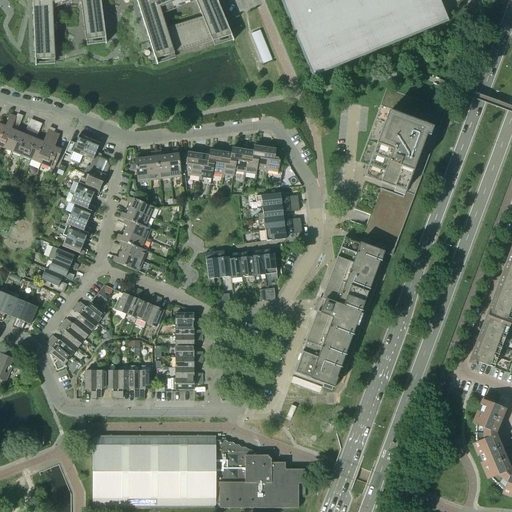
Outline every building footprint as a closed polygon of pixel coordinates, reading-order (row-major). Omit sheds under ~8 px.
[(31,0),(35,66),(55,65),(52,3),(59,0),(79,0),(86,46),(106,44),(100,0),(136,0),(156,65),(175,59),(173,54),(212,41),(214,47),(233,41),(216,0),(31,0)] [(280,0),(281,2),(312,77),(448,22),(444,11),(442,7),(441,4),(439,0),(280,0)] [(392,255),(446,111),(386,88),(358,163),(367,167),(364,176),(382,183),(359,243),(373,248),(374,245),(384,249),(383,251),(392,255)] [(0,150),(1,151),(13,123),(16,117),(10,115),(5,127),(0,125),(0,147),(1,148),(0,150)] [(12,152),(20,133),(16,132),(19,126),(13,123),(1,151),(3,152),(4,149),(12,152)] [(20,159),(32,131),(26,129),(24,135),(20,133),(12,152),(20,155),(19,158),(20,159)] [(31,160),(39,141),(35,140),(38,134),(32,131),(20,159),(22,159),(23,157),(31,160)] [(53,169),(61,151),(54,148),(59,135),(53,133),(50,139),(39,167),(41,167),(42,165),(53,169)] [(82,157),(89,140),(84,137),(85,135),(80,133),(75,144),(69,142),(64,154),(71,156),(72,153),(82,157)] [(39,167),(50,139),(45,137),(42,143),(39,141),(31,160),(39,163),(38,166),(39,167)] [(100,157),(101,155),(96,153),(100,142),(95,140),(94,142),(89,140),(82,157),(92,161),(90,164),(96,167),(100,157)] [(263,159),(264,148),(253,147),(253,152),(252,158),(258,158),(256,169),(265,171),(265,173),(266,174),(268,160),(263,159)] [(274,158),(275,150),(264,148),(263,159),(268,160),(266,174),(267,174),(267,171),(277,173),(279,161),(277,158),(274,158)] [(240,161),(242,150),(231,149),(230,154),(230,160),(235,161),(234,171),(243,173),(243,175),(244,176),(246,162),(240,161)] [(181,177),(177,150),(172,150),(173,155),(167,156),(170,179),(181,177)] [(252,158),(253,152),(242,150),(240,161),(246,162),(244,176),(245,176),(245,173),(255,175),(256,169),(258,158),(252,158)] [(218,163),(220,152),(209,151),(208,156),(207,162),(213,163),(212,174),(221,175),(220,178),(222,178),(224,164),(218,163)] [(159,180),(156,152),(151,153),(151,157),(145,158),(148,181),(159,180)] [(170,179),(167,156),(161,156),(160,152),(156,152),(159,180),(170,179)] [(230,160),(230,154),(220,152),(218,163),(224,164),(222,178),(223,178),(223,175),(233,177),(234,171),(235,161),(230,160)] [(196,165),(198,155),(187,153),(185,164),(187,167),(190,168),(189,176),(199,177),(198,180),(199,180),(202,166),(196,165)] [(148,181),(145,158),(140,159),(139,154),(134,155),(137,183),(148,181)] [(207,162),(208,156),(198,155),(196,165),(202,166),(199,180),(201,180),(201,177),(211,179),(212,174),(213,163),(207,162)] [(105,176),(109,166),(107,160),(100,157),(96,167),(94,171),(105,176)] [(105,182),(103,182),(105,176),(94,171),(91,177),(86,175),(84,180),(81,179),(80,179),(78,183),(99,192),(101,186),(103,186),(105,182)] [(97,195),(99,192),(78,183),(74,193),(91,200),(93,194),(97,195)] [(88,207),(91,200),(74,193),(70,192),(68,193),(65,200),(66,202),(74,205),(90,212),(92,208),(88,207)] [(298,203),(297,196),(280,198),(280,194),(255,197),(255,203),(261,202),(262,208),(298,203)] [(150,218),(154,208),(128,197),(126,202),(131,204),(128,209),(150,218)] [(282,213),(299,211),(298,203),(262,208),(262,213),(257,214),(258,220),(283,217),(282,213)] [(93,217),(95,214),(90,212),(74,205),(70,215),(87,222),(90,216),(93,217)] [(146,228),(150,218),(128,209),(126,215),(122,213),(120,218),(124,220),(146,228)] [(84,229),(87,222),(70,215),(66,225),(70,227),(87,234),(87,233),(88,230),(84,229)] [(301,226),(300,219),(283,221),(283,217),(258,220),(258,225),(264,225),(264,230),(301,226)] [(150,230),(146,228),(124,220),(122,224),(127,226),(124,231),(146,240),(150,230)] [(285,235),(301,233),(301,226),(264,230),(266,242),(285,240),(285,235)] [(91,235),(87,233),(87,234),(70,227),(66,237),(83,244),(86,237),(90,239),(91,235)] [(146,240),(124,231),(122,237),(118,235),(116,240),(120,241),(142,250),(146,240)] [(80,250),(83,244),(66,237),(62,247),(83,256),(84,252),(80,250)] [(331,391),(365,300),(383,251),(384,249),(374,245),(373,248),(359,243),(344,237),(293,374),(322,385),(321,388),(331,391)] [(146,252),(142,250),(120,241),(118,246),(123,248),(121,253),(142,262),(146,252)] [(71,262),(74,256),(54,248),(53,250),(56,252),(52,260),(69,267),(76,270),(78,265),(71,262)] [(277,279),(274,254),(270,255),(269,250),(262,251),(264,275),(270,275),(271,280),(277,279)] [(228,260),(228,257),(224,258),(223,251),(215,252),(219,278),(230,277),(228,260)] [(264,275),(262,251),(254,252),(255,257),(251,257),(254,282),(259,281),(259,276),(264,275)] [(219,278),(215,252),(204,254),(208,285),(214,284),(213,279),(219,278)] [(511,252),(484,327),(472,361),(477,362),(493,368),(511,375),(511,374),(511,252)] [(138,272),(142,262),(121,253),(118,258),(114,256),(112,261),(138,272)] [(254,282),(251,257),(247,257),(246,253),(239,254),(242,278),(248,277),(248,283),(254,282)] [(242,278),(239,254),(232,255),(232,259),(228,260),(230,277),(230,279),(242,278)] [(67,273),(69,267),(52,260),(49,258),(48,261),(51,262),(48,270),(62,276),(62,277),(72,281),(74,276),(67,273)] [(60,282),(62,277),(62,276),(48,270),(42,268),(41,270),(44,271),(40,280),(55,286),(53,290),(63,294),(67,285),(60,282)] [(126,315),(136,290),(132,288),(128,296),(123,294),(116,311),(126,315)] [(275,298),(274,289),(266,290),(268,302),(273,301),(275,298)] [(136,319),(143,302),(137,300),(141,292),(136,290),(126,315),(136,319)] [(268,302),(266,290),(259,291),(260,302),(268,302)] [(252,303),(251,291),(244,292),(245,304),(252,303)] [(245,304),(244,292),(236,293),(237,305),(245,304)] [(230,306),(229,300),(228,294),(221,295),(222,307),(230,306)] [(10,317),(17,299),(7,295),(1,310),(6,312),(5,314),(10,317)] [(222,307),(221,295),(213,296),(215,308),(222,307)] [(146,323),(156,298),(151,296),(148,305),(143,302),(136,319),(146,323)] [(156,327),(163,311),(157,308),(161,300),(156,298),(146,323),(156,327)] [(21,318),(27,304),(17,299),(10,317),(15,319),(16,317),(21,318)] [(104,315),(96,308),(90,303),(86,308),(79,302),(76,306),(97,323),(104,315)] [(30,325),(37,308),(27,304),(21,318),(25,320),(24,323),(30,325)] [(97,323),(76,306),(73,310),(80,316),(76,320),(90,332),(97,323)] [(202,325),(202,320),(193,320),(193,314),(175,314),(175,325),(193,325),(202,325)] [(90,332),(76,320),(73,325),(66,319),(62,323),(84,340),(90,332)] [(84,340),(62,323),(59,327),(66,333),(63,337),(77,348),(84,340)] [(202,336),(202,331),(193,331),(193,325),(175,325),(175,336),(202,336)] [(77,348),(63,337),(59,342),(52,336),(49,340),(70,357),(77,348)] [(193,347),(193,341),(202,341),(202,336),(175,336),(175,347),(193,347)] [(70,357),(49,340),(46,344),(53,350),(49,354),(56,360),(53,364),(56,371),(63,369),(65,366),(64,365),(70,357)] [(202,357),(202,352),(193,352),(193,347),(175,347),(175,357),(202,357)] [(0,379),(5,382),(14,360),(0,354),(0,379)] [(193,368),(193,362),(202,362),(202,357),(175,357),(175,368),(193,368)] [(193,374),(193,368),(175,368),(175,379),(202,379),(202,374),(193,374)] [(96,399),(96,372),(85,372),(85,389),(90,389),(90,399),(96,399)] [(106,389),(106,372),(96,372),(96,399),(101,399),(101,389),(106,389)] [(117,399),(117,372),(106,372),(106,389),(112,389),(112,399),(117,399)] [(128,389),(128,372),(117,372),(117,399),(122,399),(122,389),(128,389)] [(139,399),(139,372),(128,372),(128,389),(134,389),(134,399),(139,399)] [(150,389),(150,372),(139,372),(139,399),(144,399),(144,389),(150,389)] [(193,390),(193,384),(202,384),(202,379),(175,379),(170,379),(170,390),(193,390)] [(492,432),(497,421),(500,422),(505,409),(483,401),(473,425),(475,425),(475,434),(474,434),(474,435),(475,435),(475,443),(474,443),(481,461),(500,453),(492,435),(492,432)] [(291,419),(295,408),(291,406),(286,417),(291,419)] [(304,496),(306,470),(284,470),(284,463),(271,463),(271,459),(267,456),(259,456),(260,454),(246,449),(244,451),(241,451),(241,448),(238,445),(234,445),(232,443),(227,443),(225,441),(215,441),(215,436),(92,436),(92,508),(215,508),(215,504),(219,504),(219,508),(298,509),(298,496),(304,496)] [(511,496),(511,474),(509,473),(507,471),(500,453),(481,461),(489,479),(490,478),(496,484),(495,485),(496,486),(497,485),(502,490),(502,492),(511,496)]
